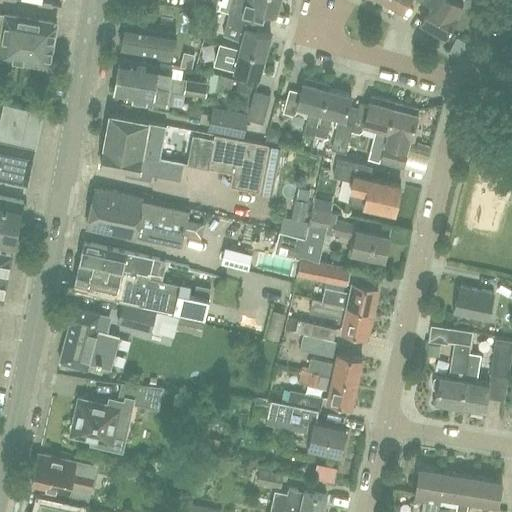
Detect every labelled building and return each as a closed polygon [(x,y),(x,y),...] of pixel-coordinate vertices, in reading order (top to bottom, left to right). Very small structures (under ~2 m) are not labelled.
[(217,10),(219,2),(218,0),(194,0),(193,9),(217,14),(217,10)] [(266,11),(276,14),(279,0),(232,0),(231,6),(219,2),(217,10),(229,13),(251,19),(263,22),(266,11)] [(383,0),(402,11),(407,0),(383,0)] [(445,36),(463,6),(453,0),(425,0),(431,3),(421,21),(445,36)] [(0,58),(49,67),(56,22),(0,12),(0,32),(2,32),(0,47),(0,58)] [(248,30),(251,19),(229,13),(224,34),(241,41),(239,49),(265,56),(270,36),(248,30)] [(126,23),(122,47),(152,52),(152,54),(164,55),(171,56),(173,43),(175,32),(156,29),(126,23)] [(194,67),(199,51),(189,48),(185,65),(194,67)] [(260,75),(265,56),(239,49),(237,56),(219,51),(216,63),(260,75)] [(158,75),(160,65),(121,58),(118,75),(157,82),(168,86),(167,90),(206,97),(208,84),(158,75)] [(157,82),(118,75),(115,93),(130,95),(129,100),(166,107),(169,91),(186,94),(206,98),(206,97),(167,90),(168,86),(157,82)] [(327,89),(328,84),(305,78),(301,93),(290,90),(284,111),(294,114),(297,111),(298,107),(310,110),(303,135),(314,138),(315,134),(327,89)] [(351,95),(327,89),(315,134),(327,137),(332,116),(342,119),(341,123),(339,123),(332,149),(346,153),(351,131),(357,109),(348,107),(351,95)] [(246,118),(263,123),(270,95),(254,90),(246,118)] [(379,160),(395,102),(371,96),(370,100),(368,107),(358,105),(357,109),(351,131),(359,133),(362,131),(364,125),(376,128),(368,158),(379,160)] [(43,109),(0,99),(0,133),(36,141),(43,109)] [(403,166),(417,113),(419,109),(395,102),(379,160),(403,166)] [(213,105),(210,120),(235,125),(238,109),(213,105)] [(160,158),(167,125),(112,114),(112,113),(111,113),(100,163),(133,171),(132,176),(150,179),(151,172),(164,174),(165,171),(180,174),(182,163),(160,158)] [(504,141),(511,120),(499,115),(490,136),(504,141)] [(258,193),(268,147),(214,135),(214,139),(193,135),(187,164),(232,174),(229,187),(258,193)] [(34,148),(1,142),(0,141),(0,178),(0,179),(27,184),(34,148)] [(366,165),(337,159),(333,177),(353,182),(348,202),(395,212),(401,185),(364,177),(366,165)] [(180,248),(188,209),(97,189),(98,188),(95,188),(86,228),(89,228),(180,248)] [(0,245),(13,248),(24,201),(0,195),(0,245)] [(299,216),(301,199),(290,198),(288,215),(299,216)] [(313,208),(308,230),(327,234),(332,212),(313,208)] [(213,217),(213,227),(224,227),(223,239),(233,240),(234,219),(213,217)] [(384,259),(389,236),(356,229),(357,225),(336,220),(333,234),(355,239),(352,252),(384,259)] [(293,236),(288,257),(299,259),(304,239),(293,236)] [(84,243),(79,266),(75,282),(121,293),(119,301),(143,307),(205,319),(210,298),(208,298),(195,295),(189,294),(191,288),(149,279),(150,275),(153,259),(84,243)] [(0,250),(0,299),(3,300),(13,253),(0,250)] [(312,276),(345,283),(348,268),(316,261),(312,276)] [(352,280),(349,292),(325,287),(322,300),(372,311),(377,286),(352,280)] [(487,320),(493,292),(459,285),(453,313),(487,320)] [(301,308),(304,294),(288,291),(285,305),(301,308)] [(367,335),(372,311),(322,300),(312,298),(310,312),(343,319),(341,330),(367,335)] [(179,320),(124,304),(118,323),(151,332),(174,338),(179,320)] [(254,334),(261,307),(249,304),(242,331),(254,334)] [(60,363),(87,370),(98,329),(107,331),(111,317),(72,306),(67,323),(71,324),(60,363)] [(272,335),(277,311),(267,309),(262,333),(272,335)] [(298,319),(295,331),(333,339),(336,328),(298,319)] [(469,351),(472,331),(450,327),(448,341),(453,342),(448,375),(440,374),(435,400),(460,404),(465,378),(469,351)] [(488,382),(475,380),(480,353),(469,351),(473,331),(472,331),(469,351),(465,378),(460,404),(484,408),(488,382)] [(333,356),(336,340),(303,333),(300,348),(333,356)] [(490,373),(508,376),(511,353),(511,340),(496,338),(490,373)] [(310,358),(308,371),(357,382),(362,357),(338,352),(335,363),(310,358)] [(189,363),(176,360),(172,387),(184,390),(189,363)] [(352,405),(357,382),(308,371),(305,384),(330,389),(328,400),(352,405)] [(123,383),(119,400),(133,403),(158,409),(163,387),(123,383)] [(290,389),(287,404),(317,410),(318,409),(320,409),(323,397),(290,389)] [(122,451),(133,403),(119,400),(110,398),(108,406),(81,400),(73,433),(93,438),(91,444),(122,451)] [(347,429),(315,421),(317,410),(287,404),(271,400),(267,420),(313,430),(310,442),(343,449),(347,429)] [(83,469),(84,464),(77,462),(40,454),(33,485),(70,494),(77,495),(79,489),(90,492),(95,471),(83,469)] [(260,467),(260,468),(257,483),(281,488),(284,473),(260,467)] [(439,499),(440,495),(443,471),(420,467),(415,495),(423,497),(420,511),(437,511),(438,505),(437,505),(438,499),(439,499)] [(466,511),(469,499),(472,476),(443,471),(440,495),(458,498),(455,511),(466,511)] [(502,481),(472,476),(469,499),(498,504),(502,481)] [(322,511),(326,494),(305,490),(290,487),(284,511),(322,511)] [(43,503),(41,511),(75,511),(76,510),(43,503)]
